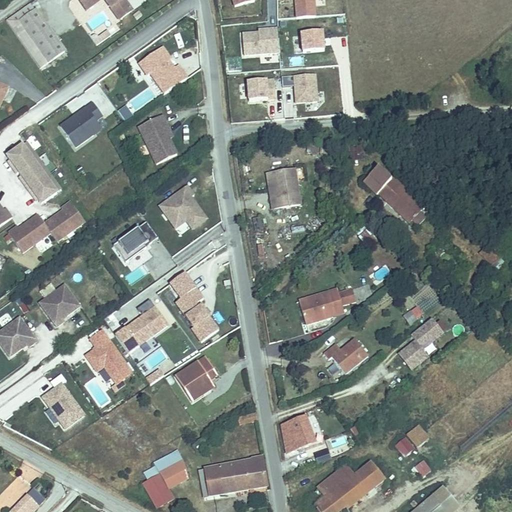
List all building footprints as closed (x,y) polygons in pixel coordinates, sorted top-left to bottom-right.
[(71,48),(42,7),(41,8),(36,0),(12,17),(46,66),(71,48)] [(90,0),(92,3),(96,0),(116,0),(128,16),(141,6),(137,0),(90,0)] [(319,18),(317,0),(298,0),(300,19),(319,18)] [(283,53),(281,29),(272,30),(273,32),(246,34),(247,55),(283,53)] [(327,52),(326,33),(304,35),(306,54),(327,52)] [(182,55),(173,43),(171,44),(180,57),(182,55)] [(198,74),(189,61),(185,64),(180,57),(171,44),(149,59),(158,72),(161,70),(175,90),(198,74)] [(292,86),(291,74),(282,75),(282,86),(292,86)] [(320,102),(318,76),(297,77),(299,104),(320,102)] [(240,100),(276,98),(274,78),(238,81),(240,100)] [(0,104),(4,106),(12,87),(0,81),(0,104)] [(133,105),(138,110),(150,98),(145,93),(133,105)] [(285,120),(285,118),(294,118),(294,99),(267,100),(268,120),(285,120)] [(97,130),(97,124),(102,120),(102,119),(108,115),(99,101),(92,106),(93,108),(81,117),(79,115),(66,125),(81,146),(99,133),(97,130)] [(117,111),(124,122),(133,115),(125,105),(117,111)] [(81,117),(93,108),(92,106),(79,115),(81,117)] [(169,114),(145,124),(161,163),(182,155),(169,123),(172,122),(169,114)] [(107,127),(102,120),(97,124),(97,130),(99,133),(107,127)] [(32,141),(28,144),(34,152),(38,149),(32,141)] [(28,144),(13,155),(15,159),(19,164),(17,165),(22,173),(24,171),(40,160),(44,157),(38,149),(34,152),(28,144)] [(44,157),(40,160),(45,168),(49,165),(44,157)] [(40,160),(24,171),(27,175),(30,180),(28,182),(33,189),(55,174),(49,165),(45,168),(40,160)] [(275,195),(269,196),(271,208),(300,204),(296,176),(294,176),(292,166),(274,169),(277,186),(273,187),(275,195)] [(371,168),(358,181),(372,195),(375,193),(380,198),(378,200),(402,225),(417,211),(387,180),(385,182),(371,168)] [(55,174),(33,189),(38,196),(40,195),(44,200),(47,204),(62,192),(56,184),(60,181),(55,174)] [(60,181),(56,184),(62,192),(66,190),(60,181)] [(212,219),(199,202),(197,203),(194,199),(196,198),(200,195),(193,187),(166,207),(178,224),(189,216),(192,221),(198,229),(212,219)] [(0,230),(17,218),(11,208),(8,210),(5,213),(1,207),(4,204),(0,198),(0,230)] [(78,230),(90,221),(76,201),(66,208),(68,210),(71,214),(65,218),(63,214),(49,224),(56,233),(62,242),(69,237),(66,233),(75,226),(78,230)] [(49,224),(43,215),(30,225),(33,228),(27,232),(24,229),(22,226),(14,233),(28,253),(41,244),(38,240),(46,234),(49,238),(56,233),(49,224)] [(182,228),(192,221),(189,216),(178,224),(182,228)] [(165,237),(153,221),(120,245),(132,262),(153,248),(151,245),(155,242),(156,244),(165,237)] [(75,226),(66,233),(69,237),(78,230),(75,226)] [(46,234),(38,240),(41,244),(49,238),(46,234)] [(160,278),(177,267),(162,245),(148,254),(158,268),(155,270),(160,278)] [(477,247),(470,254),(482,265),(488,258),(477,247)] [(199,305),(198,303),(205,298),(186,273),(170,284),(181,299),(186,305),(181,308),(195,328),(197,326),(212,315),(202,303),(199,305)] [(84,307),(69,286),(44,304),(61,328),(68,323),(66,320),(64,318),(70,314),(72,316),(84,307)] [(102,286),(100,294),(108,296),(110,288),(102,286)] [(338,290),(300,300),(306,321),(344,311),(338,290)] [(21,297),(15,300),(22,314),(28,311),(21,297)] [(186,305),(181,299),(176,302),(181,308),(186,305)] [(155,307),(116,336),(129,354),(168,324),(155,307)] [(407,323),(414,318),(409,310),(402,315),(407,323)] [(220,329),(211,318),(198,328),(197,326),(195,328),(192,330),(202,343),(220,329)] [(40,343),(23,319),(0,336),(0,339),(14,358),(26,349),(24,346),(29,343),(32,346),(33,348),(40,343)] [(429,357),(424,350),(444,334),(432,319),(412,335),(417,341),(400,354),(413,370),(429,357)] [(132,372),(102,330),(90,339),(97,348),(86,356),(97,372),(104,367),(116,383),(132,372)] [(336,340),(321,352),(328,360),(333,356),(347,372),(369,354),(355,338),(343,349),(336,340)] [(266,355),(282,355),(282,343),(266,344),(266,355)] [(204,355),(176,375),(194,399),(205,390),(201,384),(217,373),(204,355)] [(158,369),(144,378),(149,385),(163,376),(158,369)] [(66,383),(62,377),(51,384),(56,390),(62,385),(63,386),(66,383)] [(61,424),(66,431),(85,417),(63,386),(62,385),(56,390),(43,399),(50,409),(53,407),(63,422),(61,424)] [(63,422),(53,407),(50,409),(61,424),(63,422)] [(319,438),(309,414),(279,422),(284,448),(319,438)] [(393,444),(403,457),(429,436),(418,424),(393,444)] [(317,464),(331,458),(326,447),(313,453),(317,464)] [(354,472),(369,491),(386,477),(371,458),(354,472)] [(413,466),(421,477),(431,470),(423,459),(413,466)] [(254,460),(201,469),(205,492),(265,484),(263,469),(256,470),(254,460)] [(346,462),(318,484),(325,494),(354,472),(346,462)] [(185,463),(164,474),(171,488),(193,477),(185,463)] [(2,498),(7,499),(9,487),(14,488),(16,471),(0,469),(0,507),(1,507),(2,498)] [(325,494),(314,503),(321,511),(334,511),(346,503),(349,506),(369,491),(354,472),(325,494)] [(171,488),(164,474),(147,483),(160,510),(177,501),(171,488)] [(411,511),(451,511),(459,505),(442,485),(411,511)] [(28,496),(12,511),(34,511),(39,506),(28,496)]
